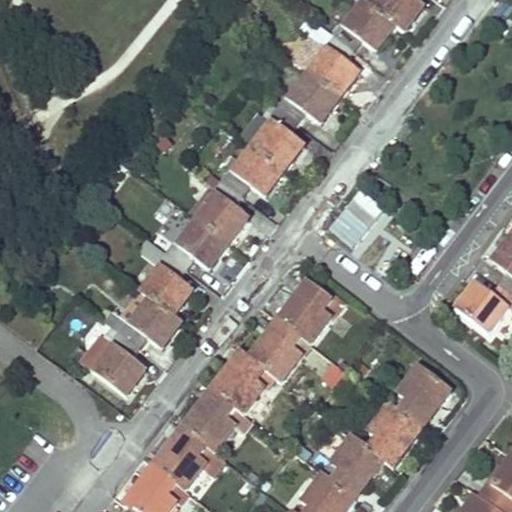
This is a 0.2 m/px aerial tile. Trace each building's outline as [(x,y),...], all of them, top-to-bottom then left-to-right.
[(255,0),(244,0),(230,19),(242,27),(261,5),(255,0)] [(380,0),(371,11),(396,30),(403,35),(414,22),(411,20),(420,9),(411,0),(380,0)] [(341,27),(332,38),(352,55),(362,43),(372,52),(383,40),(385,43),(396,30),(371,11),(364,6),(345,31),(341,27)] [(318,66),(308,79),(340,103),(351,89),(346,84),(355,74),(344,65),(352,55),(332,38),(323,49),(321,46),(310,60),(318,66)] [(310,60),(300,72),(308,79),(318,66),(310,60)] [(286,100),(276,111),(296,127),(305,115),(316,124),(326,112),(329,116),(340,103),(308,79),(289,104),(286,100)] [(273,126),(253,150),(285,175),(296,162),(291,157),(300,147),(288,136),(296,127),(276,111),(268,122),(273,126)] [(229,174),(221,184),(241,200),(250,189),(259,197),(271,184),(275,187),(285,175),(253,150),(233,176),(229,174)] [(208,192),(190,215),(199,222),(230,247),(238,236),(233,231),(243,220),(233,211),(241,200),(221,184),(213,196),(208,192)] [(163,201),(151,218),(182,240),(194,223),(163,201)] [(173,245),(165,256),(186,273),(195,262),(205,270),(216,257),(219,261),(230,247),(199,222),(177,249),(173,245)] [(508,276),(500,287),(511,296),(511,241),(502,252),(506,256),(497,267),(508,276)] [(162,273),(142,297),(173,320),(183,309),(178,304),(189,292),(178,283),(186,273),(165,256),(149,244),(140,255),(162,273)] [(291,309),(279,323),(303,342),(311,348),(332,322),(336,325),(347,310),(335,300),(330,304),(308,287),(299,299),(304,303),(295,312),(291,309)] [(466,300),(456,312),(488,334),(506,310),(511,314),(511,311),(511,296),(500,287),(491,298),(480,290),(469,303),(466,300)] [(43,302),(33,293),(26,300),(36,309),(43,302)] [(112,314),(102,325),(117,336),(139,352),(148,341),(156,349),(166,336),(171,341),(181,327),(173,320),(142,297),(123,322),(112,314)] [(260,348),(249,361),(273,380),(281,386),(304,360),(294,353),(303,342),(279,323),(269,336),(275,341),(266,352),(260,348)] [(114,351),(95,374),(126,399),(135,388),(129,384),(140,371),(130,363),(139,352),(117,336),(109,347),(114,351)] [(222,381),(211,393),(243,418),(273,380),(249,361),(240,356),(230,370),(235,374),(226,385),(222,381)] [(319,356),(308,372),(320,380),(331,364),(319,356)] [(319,385),(332,395),(347,376),(334,366),(319,385)] [(408,406),(399,416),(422,434),(432,422),(428,417),(437,405),(440,408),(451,395),(419,371),(399,398),(408,406)] [(194,417),(182,431),(207,451),(214,457),(243,418),(211,393),(203,405),(208,409),(199,420),(194,417)] [(378,444),(369,454),(383,465),(392,473),(402,460),(398,456),(408,445),(411,447),(422,434),(399,416),(390,410),(368,436),(378,444)] [(166,455),(154,469),(186,494),(206,468),(199,463),(207,451),(182,431),(174,443),(179,448),(170,458),(166,455)] [(351,441),(323,479),(354,503),(365,490),(361,486),(369,477),(372,479),(383,465),(369,454),(351,441)] [(485,486),(475,500),(494,511),(511,511),(511,465),(508,462),(501,473),(491,489),(485,486)] [(137,493),(125,508),(130,511),(173,511),(178,506),(181,508),(190,497),(186,494),(154,469),(146,481),(151,485),(141,497),(137,493)] [(495,469),(485,486),(491,489),(501,473),(495,469)] [(323,479),(297,511),(347,511),(354,503),(323,479)] [(468,495),(457,511),(494,511),(475,500),(468,495)]
